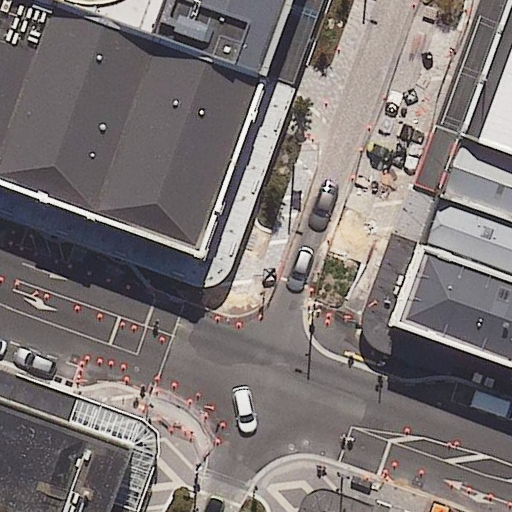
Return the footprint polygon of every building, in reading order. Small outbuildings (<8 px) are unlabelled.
[(0,0),(0,167),(57,10),(267,85),(274,65),(297,0),(0,0)] [(511,0),(509,0),(460,138),(511,156),(511,0)] [(0,192),(130,239),(202,265),(221,211),(267,85),(57,10),(0,167),(0,192)] [(511,156),(460,138),(427,231),(511,261),(511,156)] [(511,261),(439,235),(407,326),(469,348),(511,363),(511,261)] [(0,511),(106,511),(131,443),(63,418),(0,396),(0,511)]
